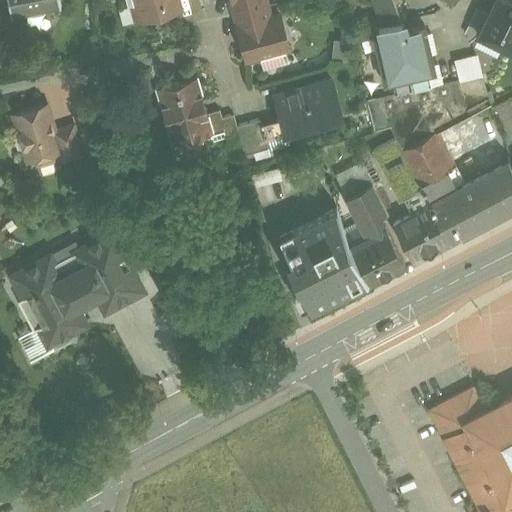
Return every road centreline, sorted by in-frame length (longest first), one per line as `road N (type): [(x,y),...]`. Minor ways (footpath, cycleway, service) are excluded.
road 1 (secondary): [(63,488),(511,256)]
road 2 (residential): [(211,49),(0,89)]
